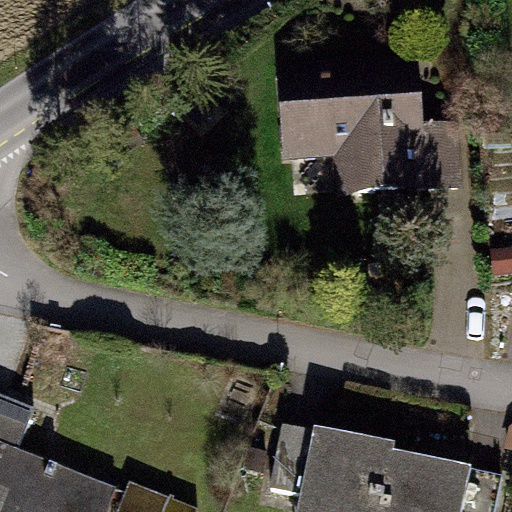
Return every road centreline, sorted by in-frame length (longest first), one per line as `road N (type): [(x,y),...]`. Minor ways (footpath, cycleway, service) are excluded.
road 1 (residential): [(0,271),(91,300),(511,387)]
road 2 (tertiary): [(0,121),(191,0)]
